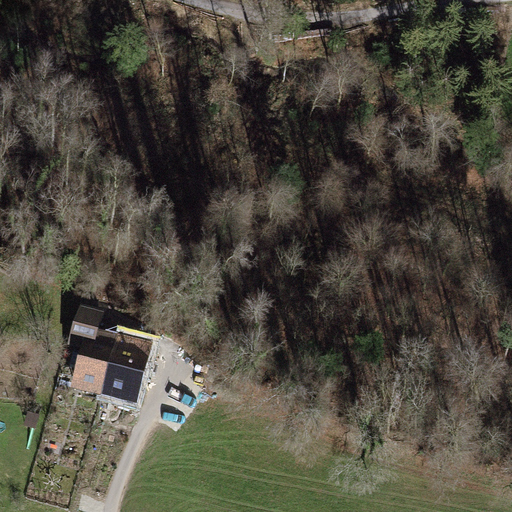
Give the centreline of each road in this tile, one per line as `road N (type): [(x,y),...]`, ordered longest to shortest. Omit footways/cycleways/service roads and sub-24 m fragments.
road 1 (track): [(196,0),(313,20),(477,0)]
road 2 (track): [(181,357),(139,435),(111,511)]
